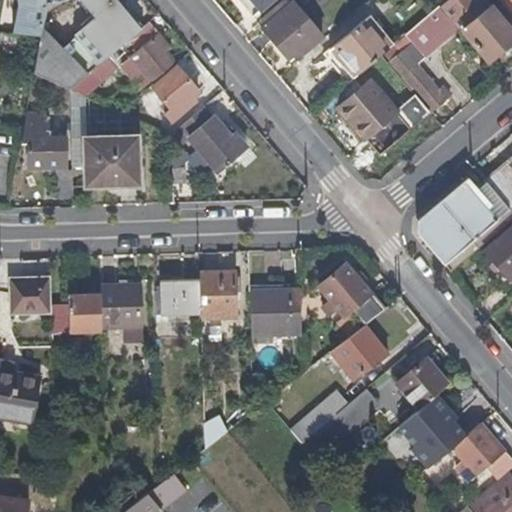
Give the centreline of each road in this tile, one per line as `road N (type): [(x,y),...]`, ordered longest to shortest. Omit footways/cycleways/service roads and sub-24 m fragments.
road 1 (residential): [(0,238),(367,220)]
road 2 (residential): [(179,0),(367,220)]
road 3 (residential): [(367,220),(511,393)]
road 4 (residential): [(367,220),(511,98)]
